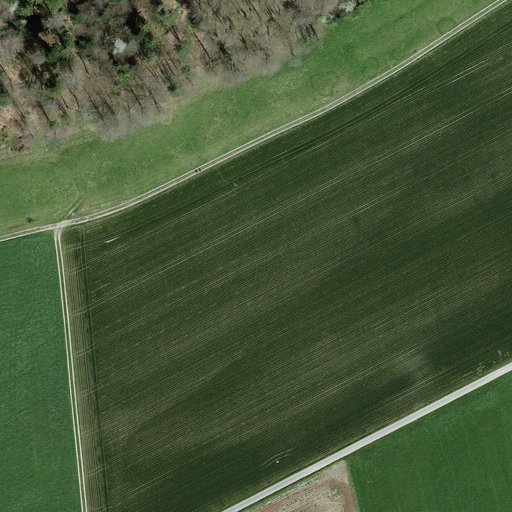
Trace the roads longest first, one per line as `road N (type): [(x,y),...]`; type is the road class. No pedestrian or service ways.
road 1 (track): [(501,0),(341,101),(134,201),(0,241)]
road 2 (track): [(511,365),(227,511)]
road 3 (track): [(83,511),(55,225)]
